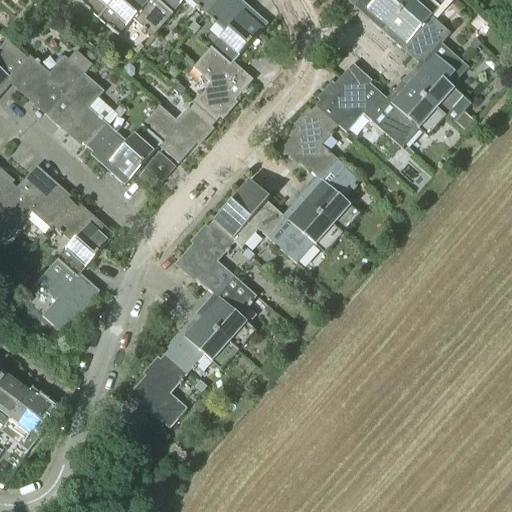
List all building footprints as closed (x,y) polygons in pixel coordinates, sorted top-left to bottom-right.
[(98,24),(118,0),(83,0),(79,6),(98,24)] [(173,18),(153,0),(151,3),(148,0),(118,0),(98,24),(117,41),(132,24),(152,41),(173,18)] [(205,18),(221,0),(153,0),(173,18),(187,2),(205,18)] [(211,52),(232,69),(269,27),(255,15),(250,21),(245,16),(247,13),(232,0),(221,0),(205,18),(225,36),(211,52)] [(350,0),(348,2),(365,16),(367,14),(373,19),(370,21),(368,24),(382,36),(414,0),(350,0)] [(414,0),(382,36),(395,47),(400,43),(406,48),(404,50),(412,58),(423,67),(441,47),(442,48),(445,45),(451,37),(432,20),(440,11),(449,0),(414,0)] [(22,30),(28,23),(25,20),(19,27),(22,30)] [(28,23),(22,30),(25,32),(31,26),(28,23)] [(194,25),(188,32),(191,35),(197,28),(194,25)] [(197,28),(191,35),(194,37),(200,31),(197,28)] [(471,50),(477,44),(474,41),(468,48),(471,50)] [(0,101),(9,91),(4,87),(8,81),(10,82),(28,61),(27,61),(18,53),(9,45),(9,44),(8,45),(7,44),(5,42),(0,48),(0,101)] [(477,44),(471,50),(474,53),(480,46),(477,44)] [(140,47),(134,53),(138,56),(144,50),(140,47)] [(415,70),(403,84),(446,122),(447,121),(453,126),(455,125),(464,133),(473,124),(463,115),(470,107),(464,101),(451,90),(468,71),(464,67),(461,65),(458,62),(453,58),(442,48),(441,47),(423,67),(425,69),(421,75),(420,74),(415,70)] [(94,52),(87,54),(86,60),(90,64),(96,63),(97,56),(94,52)] [(211,52),(194,72),(211,87),(195,105),(218,125),(254,84),(234,67),(232,69),(211,52)] [(28,61),(10,82),(19,91),(20,92),(30,100),(33,97),(39,102),(34,108),(47,119),(84,76),(92,67),(76,53),(68,62),(64,59),(55,69),(49,75),(30,58),(27,61),(28,61)] [(492,58),(485,65),(494,73),(501,66),(492,58)] [(122,74),(130,82),(135,77),(135,71),(130,66),(122,74)] [(353,69),(316,110),(339,130),(345,136),(361,118),(371,126),(389,106),(379,97),(369,88),(368,89),(367,90),(365,89),(362,86),(366,80),(353,69)] [(84,76),(47,119),(61,131),(66,126),(71,131),(69,133),(69,134),(88,151),(108,128),(118,118),(117,117),(123,110),(120,108),(114,115),(98,101),(105,94),(84,76)] [(389,106),(371,126),(374,129),(394,146),(401,152),(418,134),(428,143),(446,122),(403,84),(392,98),(396,102),(391,107),(389,106)] [(179,86),(176,90),(183,96),(186,92),(179,86)] [(176,90),(173,93),(180,99),(183,96),(176,90)] [(143,126),(142,128),(163,147),(165,145),(170,149),(165,155),(179,167),(217,126),(218,125),(195,105),(177,125),(159,108),(159,109),(143,126)] [(123,110),(117,117),(118,118),(120,120),(126,113),(123,110)] [(316,110),(278,152),(292,164),(296,159),(301,163),(299,166),(309,175),(319,184),(337,164),(321,150),(339,130),(316,110)] [(108,128),(88,151),(108,168),(110,166),(115,170),(116,171),(113,175),(112,177),(125,189),(131,182),(133,179),(140,172),(163,147),(142,128),(127,144),(108,128)] [(348,138),(355,144),(357,141),(351,135),(348,138)] [(354,144),(355,144),(348,138),(345,141),(352,147),(354,144)] [(404,154),(410,159),(413,156),(407,150),(404,154)] [(311,186),(299,200),(342,238),(360,219),(343,204),(360,184),(337,164),(319,184),(321,185),(317,191),(311,186)] [(0,234),(8,242),(19,230),(20,229),(32,215),(51,232),(54,229),(74,207),(54,189),(52,191),(48,188),(46,187),(48,185),(51,182),(42,174),(37,169),(30,177),(28,180),(18,191),(0,212),(0,234)] [(145,170),(138,178),(146,185),(153,177),(145,170)] [(0,212),(18,191),(0,175),(0,212)] [(249,184),(212,226),(235,247),(235,246),(241,251),(257,233),(267,242),(285,221),(266,204),(268,202),(262,197),(249,184)] [(367,195),(373,200),(376,197),(370,192),(367,195)] [(285,221),(267,242),(295,267),(312,247),(324,258),(342,238),(299,200),(288,213),(293,217),(287,223),(285,221)] [(74,207),(54,229),(72,246),(58,261),(79,280),(96,261),(101,255),(116,239),(101,226),(97,231),(92,227),(94,224),(74,207)] [(212,226),(174,269),(188,281),(193,275),(198,280),(196,283),(206,291),(216,300),(234,280),(218,266),(235,247),(212,226)] [(39,246),(44,240),(41,237),(35,244),(39,246)] [(44,240),(39,246),(42,249),(47,243),(44,240)] [(247,252),(242,258),(249,263),(254,257),(247,252)] [(55,265),(38,285),(58,303),(43,320),(58,333),(63,337),(82,316),(101,295),(87,282),(82,287),(77,283),(79,280),(58,261),(55,265)] [(208,303),(196,316),(239,354),(255,336),(238,321),(256,300),(237,283),(234,280),(216,300),(218,302),(214,308),(208,303)] [(23,301),(22,302),(23,302),(25,305),(31,298),(28,295),(23,301)] [(270,319),(273,316),(273,315),(266,309),(263,313),(270,319)] [(182,338),(164,358),(187,378),(204,359),(221,375),(239,354),(196,316),(184,330),(189,335),(185,340),(184,339),(182,338)] [(164,358),(127,399),(141,411),(145,406),(151,411),(148,414),(170,432),(187,412),(170,397),(187,378),(164,358)] [(0,396),(11,382),(3,375),(0,373),(0,396)] [(0,396),(0,426),(4,430),(6,431),(12,423),(32,397),(11,382),(0,396)] [(197,387),(203,393),(206,390),(200,384),(197,387)] [(203,393),(197,387),(194,390),(201,395),(203,393)] [(4,430),(1,434),(3,436),(5,433),(30,448),(26,453),(28,454),(38,441),(42,431),(39,429),(52,412),(32,397),(12,423),(6,431),(4,430)]
